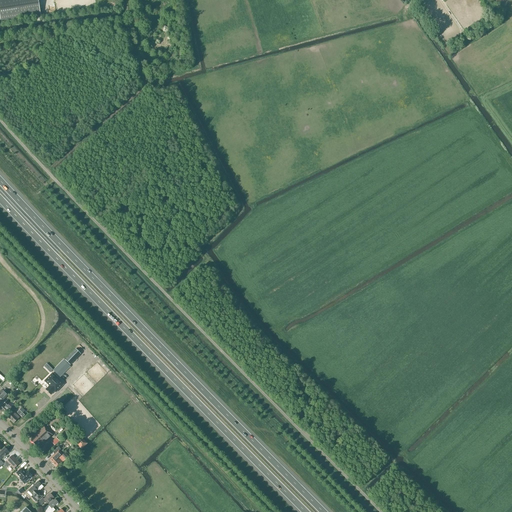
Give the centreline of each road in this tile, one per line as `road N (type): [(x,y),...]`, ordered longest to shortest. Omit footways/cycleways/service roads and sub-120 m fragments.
road 1 (unclassified): [(378,511),(0,120)]
road 2 (motorway): [(323,511),(0,180)]
road 3 (motorway): [(0,199),(305,511)]
